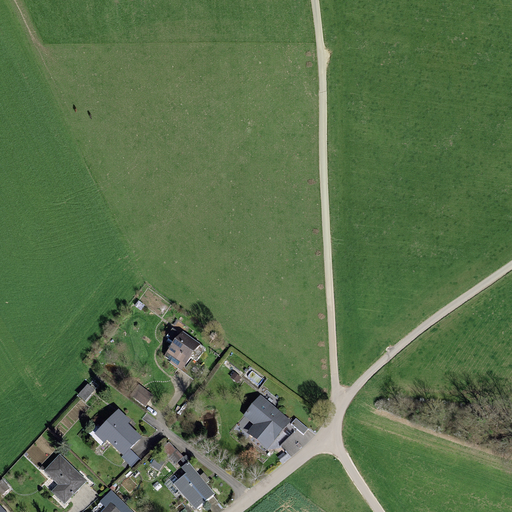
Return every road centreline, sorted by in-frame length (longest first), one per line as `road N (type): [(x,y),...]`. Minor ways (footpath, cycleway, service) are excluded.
road 1 (track): [(314,0),(337,403)]
road 2 (unclassified): [(337,403),(511,266)]
